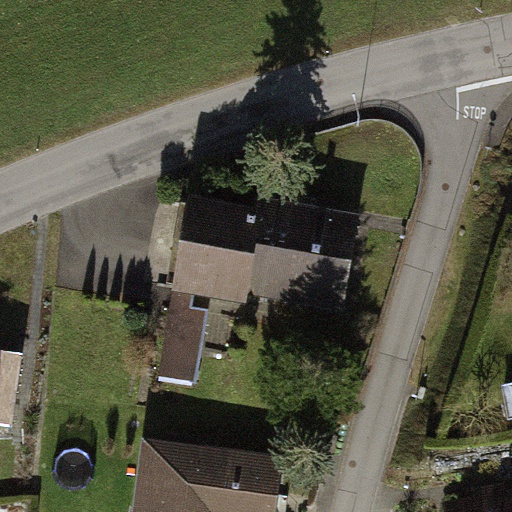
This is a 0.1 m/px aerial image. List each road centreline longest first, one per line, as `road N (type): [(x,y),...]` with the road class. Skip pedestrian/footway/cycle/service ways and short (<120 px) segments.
road 1 (unclassified): [(472,60),(48,186),(0,209)]
road 2 (residential): [(472,60),(462,129),(358,511)]
